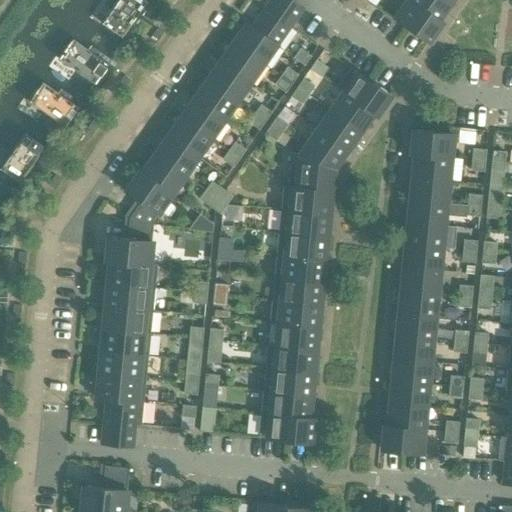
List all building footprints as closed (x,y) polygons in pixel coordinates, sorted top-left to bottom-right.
[(113,31),(121,37),(146,1),(144,0),(117,0),(101,23),(113,31)] [(291,0),(271,0),(252,27),(252,28),(275,44),(301,7),(291,0)] [(440,21),(409,0),(406,0),(394,18),(426,41),(440,21)] [(449,0),(409,0),(440,21),(437,19),(450,1),(449,0)] [(246,23),(232,42),(262,63),(275,44),(252,28),(252,27),(246,23)] [(163,33),(157,29),(150,38),(156,43),(163,33)] [(58,59),(93,83),(107,64),(72,39),(58,59)] [(232,42),(219,61),(249,81),(262,63),(232,42)] [(293,57),(304,65),(310,56),(299,49),(293,57)] [(316,60),(310,69),(320,76),(326,67),(316,60)] [(219,61),(206,79),(236,100),(249,81),(219,61)] [(286,67),(280,76),(291,83),(297,75),(286,67)] [(349,67),(336,87),(375,114),(388,95),(349,67)] [(117,85),(120,87),(123,90),(130,80),(124,75),(117,85)] [(291,83),(280,76),(274,85),(285,92),(291,83)] [(206,79),(193,98),(223,119),(236,100),(206,79)] [(303,79),(297,87),(307,95),(313,86),(303,79)] [(28,101),(64,126),(77,107),(41,82),(28,101)] [(307,95),(297,87),(291,96),(301,103),(307,95)] [(342,92),(329,110),(359,131),(371,113),(374,115),(375,114),(336,87),(335,88),(342,92)] [(193,98),(180,117),(209,137),(223,119),(193,98)] [(260,105),(254,113),(264,120),(270,112),(260,105)] [(329,110),(316,129),(346,149),(359,131),(329,110)] [(264,120),(254,113),(248,122),(259,129),(264,120)] [(276,116),(271,125),(281,132),(287,123),(276,116)] [(180,117),(167,135),(196,156),(209,137),(180,117)] [(100,123),(93,118),(87,128),(93,133),(100,123)] [(281,132),(271,125),(265,133),(275,140),(281,132)] [(412,129),(410,153),(449,157),(452,133),(449,133),(450,127),(438,126),(438,132),(412,129)] [(316,129),(303,147),(331,167),(335,160),(337,161),(346,149),(316,129)] [(0,166),(0,169),(18,182),(43,146),(24,133),(0,166)] [(167,135),(154,154),(183,175),(196,156),(167,135)] [(234,142),(228,151),(238,158),(244,149),(234,142)] [(282,185),(282,186),(333,191),(334,177),(329,176),(330,167),(331,167),(303,147),(297,155),(297,164),(289,163),(286,185),(282,185)] [(472,149),(471,159),(484,160),(485,150),(472,149)] [(238,158),(228,151),(222,159),(232,166),(238,158)] [(492,151),(491,161),(504,162),(505,152),(492,151)] [(413,154),(411,176),(447,179),(449,157),(410,153),(410,154),(413,154)] [(138,170),(138,171),(170,193),(183,175),(154,154),(141,172),(138,170)] [(484,160),(471,159),(470,169),(483,171),(484,160)] [(504,162),(491,161),(490,171),(503,173),(504,162)] [(129,217),(129,218),(137,223),(152,225),(153,218),(170,193),(138,171),(124,190),(140,202),(129,217)] [(48,185),(53,189),(54,189),(61,180),(55,175),(48,185)] [(411,176),(409,199),(445,202),(447,179),(411,176)] [(211,182),(205,190),(215,197),(221,189),(211,182)] [(282,186),(280,209),(328,213),(329,205),(331,205),(333,191),(282,186)] [(221,189),(215,197),(225,204),(231,196),(221,189)] [(199,199),(209,206),(215,197),(205,190),(199,199)] [(468,194),(467,204),(479,206),(480,195),(468,194)] [(488,196),(487,206),(499,208),(500,197),(488,196)] [(215,197),(209,206),(219,213),(225,204),(215,197)] [(409,199),(407,221),(443,225),(445,202),(409,199)] [(227,201),(225,215),(239,217),(242,204),(227,201)] [(479,206),(467,204),(466,215),(478,216),(479,206)] [(499,208),(487,206),(486,217),(498,218),(499,208)] [(278,230),(278,231),(328,236),(330,222),(327,222),(328,213),(280,209),(288,210),(286,231),(278,230)] [(188,229),(209,232),(211,222),(199,214),(188,229)] [(107,236),(105,260),(156,265),(156,264),(148,263),(152,225),(137,223),(129,218),(127,238),(107,236)] [(407,221),(404,244),(440,247),(443,225),(407,221)] [(278,231),(276,254),(323,259),(324,250),(327,251),(328,236),(278,231)] [(219,238),(218,248),(230,249),(231,239),(219,238)] [(463,239),(462,250),(475,251),(476,241),(463,239)] [(483,241),(482,252),(495,253),(496,243),(483,241)] [(404,244),(402,267),(438,270),(440,247),(404,244)] [(230,249),(218,248),(216,259),(229,260),(230,249)] [(475,251),(462,250),(461,260),(474,262),(475,251)] [(26,253),(25,253),(18,252),(17,264),(25,265),(26,253)] [(495,253),(482,252),(481,262),(494,263),(495,253)] [(273,277),(324,282),(325,267),(323,267),(323,259),(276,254),(273,277)] [(105,269),(104,283),(154,288),(156,265),(105,260),(105,261),(109,261),(108,269),(105,269)] [(402,267),(400,289),(436,293),(438,270),(402,267)] [(273,277),(271,299),(319,304),(320,295),(322,296),(324,282),(273,277)] [(194,281),(193,292),(206,293),(207,282),(194,281)] [(105,297),(104,306),(152,310),(154,288),(104,283),(102,297),(105,297)] [(214,283),(213,293),(226,295),(227,284),(214,283)] [(459,285),(458,295),(470,296),(471,286),(459,285)] [(479,287),(478,297),(490,298),(491,288),(479,287)] [(400,289),(398,312),(433,316),(436,293),(400,289)] [(206,293),(193,292),(192,302),(205,303),(206,293)] [(226,295),(213,293),(212,304),(224,305),(226,295)] [(470,296),(458,295),(457,306),(469,307),(470,296)] [(490,298),(478,297),(476,308),(489,309),(490,298)] [(269,322),(277,323),(319,327),(320,313),(318,312),(319,304),(271,299),(269,322)] [(12,316),(20,317),(21,305),(13,305),(12,316)] [(101,314),(99,328),(149,333),(152,310),(104,306),(103,314),(101,314)] [(398,312),(395,335),(431,338),(433,316),(398,312)] [(267,344),(266,345),(314,349),(315,341),(318,341),(319,327),(277,323),(275,345),(267,344)] [(190,327),(189,337),(201,338),(202,328),(190,327)] [(99,328),(98,342),(100,343),(100,351),(147,356),(149,333),(99,328)] [(209,328),(208,339),(221,340),(222,330),(209,328)] [(454,330),(453,340),(466,342),(467,331),(454,330)] [(474,332),(473,342),(486,344),(487,333),(474,332)] [(395,335),(393,357),(429,361),(431,338),(395,335)] [(201,338),(189,337),(188,348),(200,349),(201,338)] [(221,340),(208,339),(207,349),(220,351),(221,340)] [(466,342),(453,340),(452,351),(465,352),(466,342)] [(486,344),(473,342),(472,353),(485,354),(486,344)] [(266,345),(264,367),(314,372),(316,358),(314,358),(314,349),(266,345)] [(96,359),(95,373),(145,378),(147,356),(100,351),(99,360),(96,359)] [(393,357),(391,380),(427,384),(429,361),(393,357)] [(313,387),(313,386),(314,372),(264,367),(262,390),(310,395),(311,386),(313,387)] [(185,372),(184,382),(197,384),(198,373),(185,372)] [(14,374),(6,373),(5,385),(12,386),(13,386),(14,374)] [(96,388),(95,396),(143,401),(145,378),(95,373),(93,388),(96,388)] [(205,374),(204,384),(217,385),(218,375),(205,374)] [(450,375),(449,386),(461,387),(462,377),(450,375)] [(469,377),(468,388),(481,389),(482,379),(469,377)] [(391,380),(389,403),(424,406),(427,384),(391,380)] [(197,384),(184,382),(183,393),(196,394),(197,384)] [(217,385),(204,384),(203,395),(215,396),(217,385)] [(461,387),(449,386),(448,396),(460,398),(461,387)] [(481,389),(468,388),(467,398),(480,399),(481,389)] [(262,390),(260,413),(312,418),(312,417),(310,417),(311,404),(309,403),(310,395),(262,390)] [(143,401),(95,396),(95,397),(106,399),(102,443),(130,446),(132,424),(140,425),(143,401)] [(383,424),(383,425),(422,429),(424,406),(389,403),(386,425),(383,424)] [(181,415),(193,417),(194,406),(182,405),(181,415)] [(201,417),(213,419),(214,408),(202,407),(201,417)] [(312,418),(260,413),(257,436),(309,442),(312,418)] [(500,436),(500,437),(511,438),(511,415),(510,415),(508,437),(500,436)] [(465,418),(464,429),(477,430),(478,420),(465,418)] [(445,421),(444,431),(457,432),(458,422),(445,421)] [(422,429),(383,425),(380,448),(420,452),(422,429)] [(477,430),(464,429),(463,439),(476,440),(477,430)] [(457,432),(444,431),(443,442),(456,443),(457,432)] [(511,438),(500,437),(497,460),(505,461),(503,483),(511,483),(511,438)] [(475,446),(463,445),(462,457),(474,458),(475,446)] [(454,456),(454,454),(454,447),(442,446),(442,453),(442,454),(446,455),(454,456)] [(82,485),(80,509),(113,511),(123,511),(128,468),(104,465),(104,467),(102,487),(82,485)] [(251,502),(249,511),(302,511),(303,507),(251,502)]
